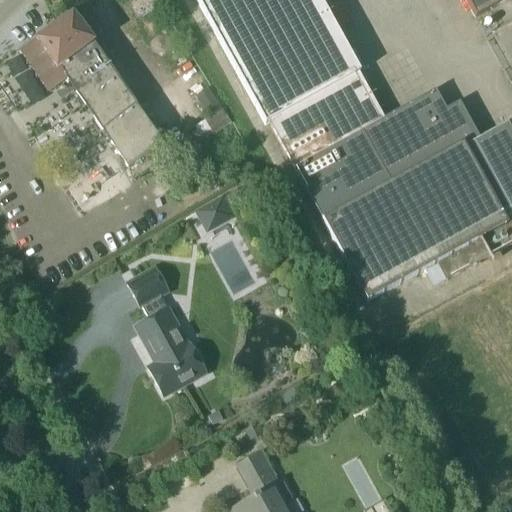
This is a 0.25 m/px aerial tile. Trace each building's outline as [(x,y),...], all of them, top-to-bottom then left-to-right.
[(268,123),(321,221),(366,303),(436,264),(445,282),(511,245),(511,134),(507,125),(479,141),(459,104),(445,111),(435,92),(383,120),(358,75),(360,74),(319,0),(194,0),(264,126),(268,123)] [(464,0),(475,20),(510,0),(464,0)] [(72,16),(35,41),(36,41),(19,53),(47,93),(66,79),(127,168),(161,145),(72,16)] [(221,104),(207,82),(199,87),(191,91),(205,114),(193,122),(201,135),(229,118),(221,104)] [(222,198),(194,214),(206,235),(234,220),(222,198)] [(167,311),(166,311),(160,299),(167,295),(154,270),(126,286),(139,310),(141,309),(148,321),(134,329),(154,366),(147,370),(163,399),(205,376),(189,347),(187,348),(167,311)] [(212,428),(222,423),(218,413),(207,418),(212,428)] [(235,468),(241,478),(252,499),(228,511),(283,511),(280,507),(291,501),(281,483),(277,485),(260,454),(235,468)]
